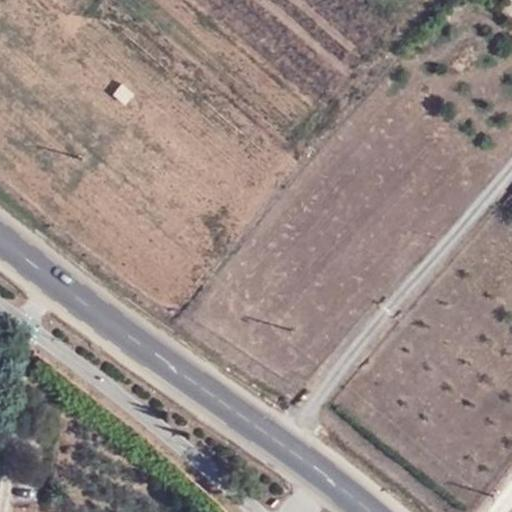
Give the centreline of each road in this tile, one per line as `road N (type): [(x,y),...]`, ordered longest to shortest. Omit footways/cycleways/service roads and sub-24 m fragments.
road 1 (residential): [(276,439),(511,167)]
road 2 (primary): [(0,237),(276,439)]
